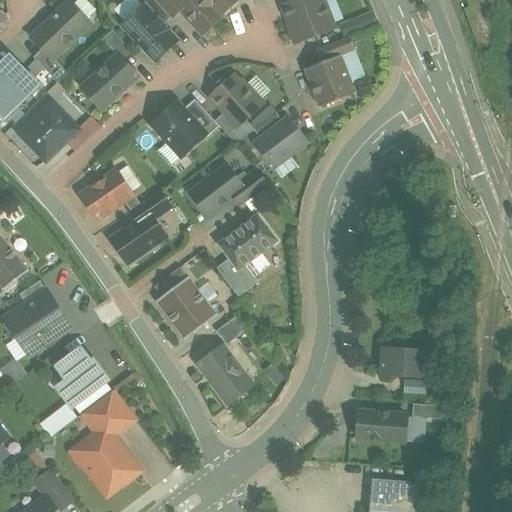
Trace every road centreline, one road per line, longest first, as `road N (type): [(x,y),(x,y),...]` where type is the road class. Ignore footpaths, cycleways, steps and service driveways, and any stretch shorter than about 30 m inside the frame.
road 1 (residential): [(220,482),(303,397),(321,364),(331,302),(327,228),(338,196),(382,139),(425,102),(455,89)]
road 2 (residential): [(46,195),(171,380),(220,482)]
road 3 (residential): [(46,195),(172,76),(260,39)]
road 4 (secondary): [(455,89),(511,236)]
